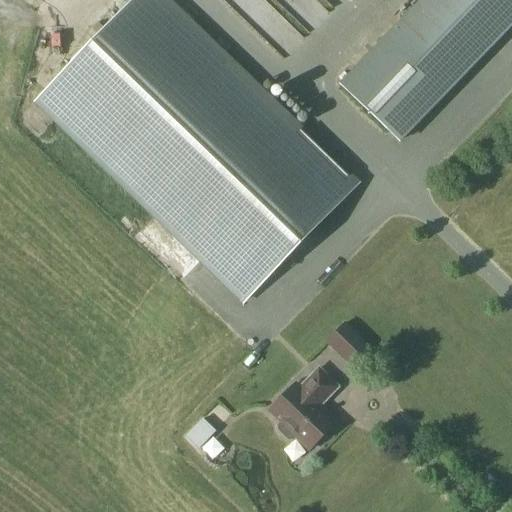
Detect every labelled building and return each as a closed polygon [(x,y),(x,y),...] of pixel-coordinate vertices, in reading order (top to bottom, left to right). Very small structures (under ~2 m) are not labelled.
[(163,0),(134,0),(38,101),(245,301),(356,185),(163,0)] [(210,0),(275,56),(294,34),(275,18),(281,11),(267,0),(210,0)] [(511,0),(423,0),(341,86),(399,141),(511,23),(511,0)] [(345,324),(326,342),(336,352),(355,333),(345,324)] [(318,369),(300,388),(295,384),(269,411),(281,423),(278,426),(278,431),(288,440),(293,440),(296,437),(309,450),(336,423),(317,405),(324,399),(325,400),(338,388),(318,369)] [(497,483),(488,474),(481,481),(490,490),(497,483)]
